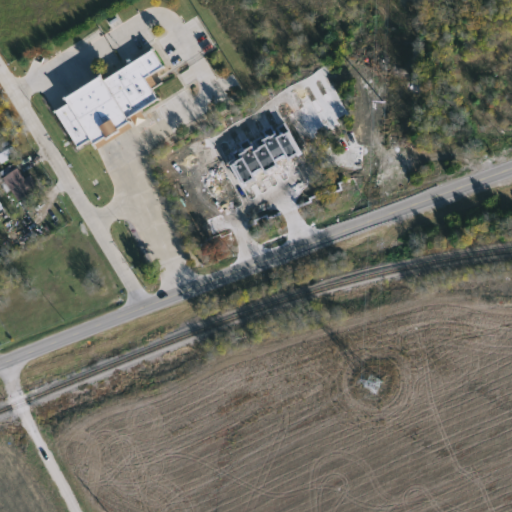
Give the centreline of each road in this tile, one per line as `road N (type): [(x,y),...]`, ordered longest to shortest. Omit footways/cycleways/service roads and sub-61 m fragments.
road 1 (secondary): [(0,360),(511,166)]
road 2 (residential): [(0,68),(140,305)]
road 3 (residential): [(1,360),(77,511)]
